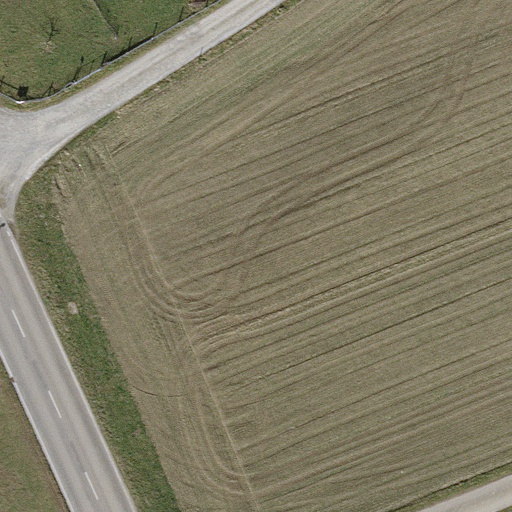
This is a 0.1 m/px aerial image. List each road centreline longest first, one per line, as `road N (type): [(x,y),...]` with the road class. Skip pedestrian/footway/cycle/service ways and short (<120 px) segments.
road 1 (track): [(0,161),(264,0)]
road 2 (tertiary): [(104,511),(0,284)]
